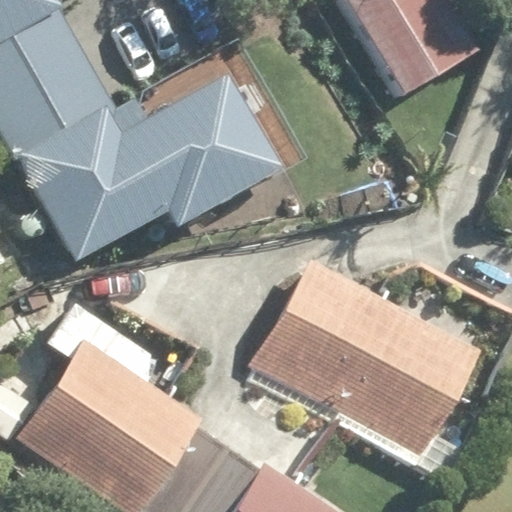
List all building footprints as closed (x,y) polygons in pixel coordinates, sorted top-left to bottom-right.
[(48,0),(0,0),(0,110),(84,63),(48,0)] [(474,64),(435,0),(354,0),(343,7),(403,107),(474,64)] [(84,63),(0,110),(0,153),(9,170),(14,167),(74,273),(162,223),(174,242),(302,169),(237,56),(118,123),(84,63)] [(308,271),(248,381),(446,491),(462,460),(434,445),(478,365),(308,271)] [(74,372),(19,456),(103,511),(191,511),(226,462),(196,441),(200,432),(152,400),(144,360),(70,312),(43,351),(74,372)] [(320,511),(262,473),(256,482),(226,462),(191,511),(320,511)]
